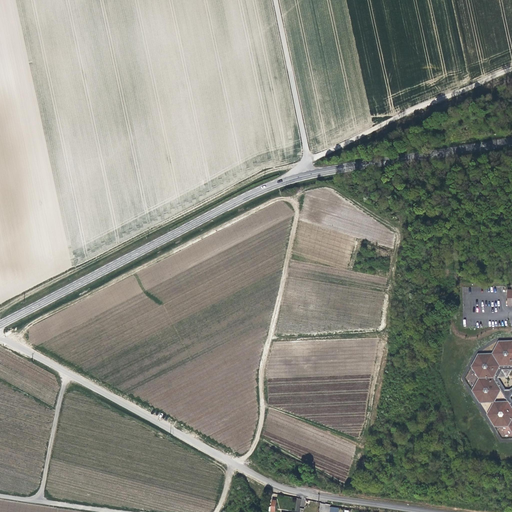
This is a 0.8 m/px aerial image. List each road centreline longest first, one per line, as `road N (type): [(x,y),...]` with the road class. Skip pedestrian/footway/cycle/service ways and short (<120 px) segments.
road 1 (track): [(216,511),(230,463),(254,445),(261,415),(260,369),(294,214),(287,196),(32,324),(13,344)]
road 2 (track): [(0,308),(264,171),(307,161),(511,68)]
road 3 (unclassified): [(0,336),(268,482),(422,511)]
road 4 (primary): [(0,324),(237,202),(310,176)]
road 5 (track): [(287,196),(336,190),(398,234),(381,327)]
road 6 (primary): [(310,176),(511,142)]
road 7 (unclassified): [(274,0),(310,176)]
road 8 (track): [(39,500),(65,373)]
